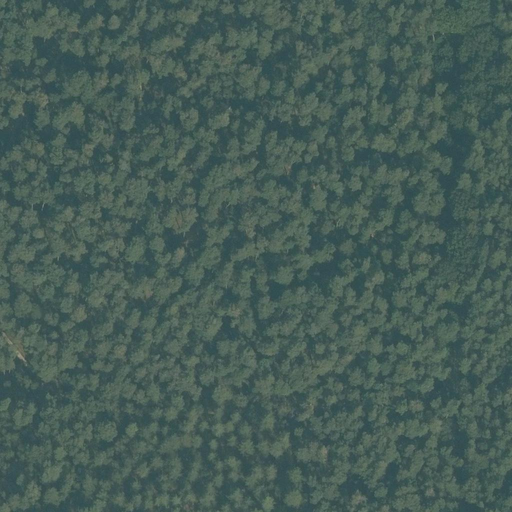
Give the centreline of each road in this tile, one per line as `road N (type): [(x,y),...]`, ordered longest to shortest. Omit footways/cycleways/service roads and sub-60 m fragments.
road 1 (track): [(120,405),(167,359),(175,313),(226,253),(259,241),(270,212),(323,175),(330,144),(396,101),(413,54),(463,27)]
road 2 (track): [(467,0),(459,372)]
road 3 (track): [(459,372),(331,403),(120,405)]
road 4 (track): [(459,511),(459,372)]
